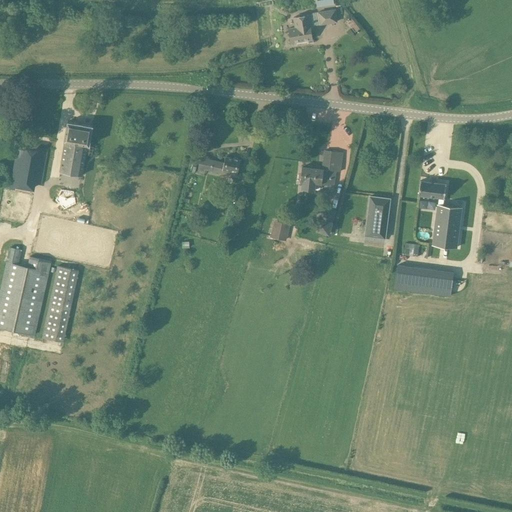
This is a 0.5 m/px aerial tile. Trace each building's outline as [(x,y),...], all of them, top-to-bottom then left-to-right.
[(318,12),(320,25),(337,22),(335,9),(318,12)] [(291,42),(312,39),(310,30),(313,30),(311,14),(294,17),(295,28),(289,28),(291,42)] [(92,126),(68,122),(59,172),(82,176),(88,145),(89,145),(92,126)] [(39,145),(49,145),(49,138),(40,137),(39,145)] [(10,189),(33,193),(35,183),(41,184),(47,151),(18,146),(10,189)] [(303,167),(301,181),(302,181),(301,189),(315,190),(315,183),(321,183),(328,184),(334,185),(336,171),(341,172),(342,163),(337,163),(338,152),(324,150),(322,169),(303,167)] [(225,156),(224,162),(208,158),(208,156),(201,154),(197,173),(204,174),(205,169),(221,172),(237,176),(241,160),(225,156)] [(420,181),(418,195),(439,198),(438,205),(442,205),(443,198),(444,198),(446,184),(420,181)] [(74,189),(61,188),(56,202),(64,210),(76,203),(74,189)] [(364,236),(385,239),(390,198),(369,195),(364,236)] [(433,244),(457,248),(462,208),(438,205),(433,244)] [(328,234),(335,210),(322,207),(315,230),(328,234)] [(286,241),(290,224),(274,220),(270,237),(286,241)] [(405,253),(418,254),(419,243),(405,242),(405,253)] [(28,266),(19,264),(22,249),(9,247),(6,261),(0,288),(0,327),(35,335),(52,262),(29,257),(28,266)] [(58,265),(42,337),(64,341),(79,270),(58,265)] [(397,266),(394,288),(451,296),(454,273),(397,266)] [(0,382),(5,384),(8,361),(0,360),(0,382)]
